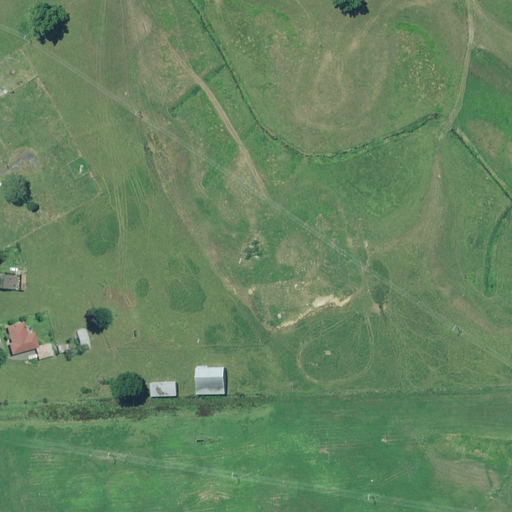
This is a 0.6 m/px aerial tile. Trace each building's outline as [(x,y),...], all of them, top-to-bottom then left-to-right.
[(27,275),(0,273),(0,288),(13,289),(26,290),(27,275)] [(37,348),(39,347),(35,332),(28,334),(25,322),(7,327),(12,342),(9,343),(12,355),(37,348)] [(39,347),(37,348),(40,360),(54,356),(51,344),(39,347)] [(69,352),(67,345),(59,346),(60,353),(69,352)] [(229,389),(228,367),(200,368),(200,390),(229,389)] [(181,394),(181,383),(154,384),(155,394),(181,394)]
